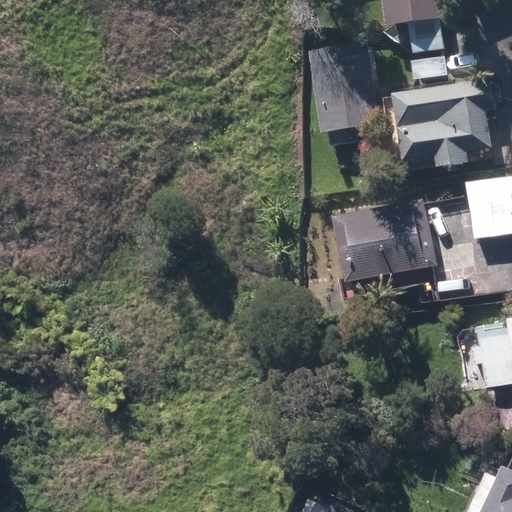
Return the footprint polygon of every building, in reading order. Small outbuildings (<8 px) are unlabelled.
[(410,25),(414,55),(446,50),(442,20),(446,19),(442,0),(381,0),(386,28),(410,25)] [(313,53),(322,133),(381,127),(372,46),(313,53)] [(413,64),(415,81),(449,77),(447,61),(413,64)] [(407,162),(409,173),(469,164),(468,154),(492,149),(487,112),(496,111),(492,80),(393,94),(402,163),(407,162)] [(511,235),(511,177),(468,182),(475,240),(511,235)] [(334,216),(347,283),(436,267),(424,200),(334,216)] [(511,386),(511,318),(509,318),(509,324),(478,328),(481,348),(471,349),(473,367),(483,365),(486,390),(511,386)] [(511,511),(511,470),(502,466),(497,479),(486,473),(468,511),(511,511)]
